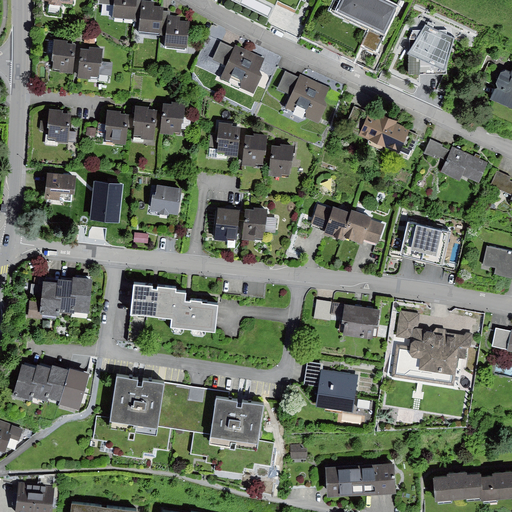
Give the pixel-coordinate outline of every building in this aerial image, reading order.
[(139,18),(140,0),(98,0),(99,2),(113,3),(112,15),(139,18)] [(161,33),(164,9),(164,5),(153,4),(154,0),(150,0),(140,0),(139,18),(137,30),(161,33)] [(341,0),(338,8),(385,30),(397,4),(390,0),(341,0)] [(164,9),(161,33),(160,44),(186,46),(189,20),(183,19),(183,14),(172,13),(172,10),(164,9)] [(369,29),(362,42),(377,49),(383,36),(369,29)] [(452,29),(413,30),(408,39),(408,76),(450,75),(450,39),(453,39),(452,29)] [(95,38),(86,37),(85,44),(94,45),(95,38)] [(68,40),(54,39),(51,61),(54,62),(53,69),(61,69),(61,72),(73,74),(76,44),(68,43),(68,40)] [(232,47),(220,41),(213,57),(225,63),(219,76),(253,91),(260,74),(258,68),(263,56),(235,44),(234,48),(232,47)] [(104,49),(90,47),(90,50),(81,49),(78,78),(91,79),(91,77),(98,77),(98,75),(102,75),(112,76),(113,62),(103,61),(104,49)] [(511,66),(510,71),(505,70),(500,72),(495,82),(499,85),(493,97),(511,106),(511,66)] [(298,76),(285,70),(277,88),(289,93),(284,106),(318,121),(326,103),(323,98),(328,86),(299,73),(298,76)] [(183,102),(170,101),(170,104),(163,103),(160,132),(173,133),(173,130),(180,130),(183,102)] [(154,108),(146,107),(146,104),(134,103),(132,134),(140,134),(140,137),(152,138),(154,108)] [(126,113),(118,113),(118,109),(104,108),(103,139),(111,139),(111,143),(125,143),(126,113)] [(410,128),(370,108),(358,132),(398,152),(410,128)] [(63,111),(49,109),(47,128),(49,128),(48,135),(46,135),(45,144),(58,146),(58,142),(68,143),(71,114),(63,114),(63,111)] [(233,122),(218,120),(217,133),(211,133),(210,147),(216,147),(216,153),(236,155),(240,125),(233,124),(233,122)] [(96,127),(87,126),(86,134),(95,135),(96,127)] [(266,134),(254,133),(254,136),(245,135),(242,165),(255,166),(256,163),(263,163),(266,134)] [(445,144),(431,138),(425,153),(446,162),(442,170),(459,178),(461,173),(480,181),(488,162),(453,147),(452,150),(444,146),(445,144)] [(280,146),(271,145),(268,176),(280,177),(281,174),(288,174),(291,145),(281,144),(280,146)] [(511,175),(497,170),(491,185),(511,193),(509,201),(511,201),(511,180),(509,180),(511,175)] [(76,177),(47,174),(45,200),(61,201),(61,193),(74,195),(76,177)] [(124,184),(94,181),(90,219),(93,220),(108,221),(120,223),(124,184)] [(181,187),(156,183),(155,194),(151,193),(149,210),(178,214),(181,187)] [(343,235),(351,210),(332,204),(331,206),(317,202),(311,223),(322,227),(321,232),(342,238),(343,235)] [(351,210),(343,235),(362,241),(363,238),(378,242),(384,222),(369,218),(370,213),(352,207),(351,210)] [(246,211),(218,208),(214,239),(227,241),(227,238),(237,239),(240,221),(245,221),(246,211)] [(268,210),(255,208),(254,211),(246,210),(246,211),(245,221),(242,240),(255,241),(256,238),(264,239),(268,210)] [(451,229),(408,219),(401,253),(444,262),(451,229)] [(148,233),(135,232),(134,241),(147,242),(148,233)] [(511,250),(487,246),(483,265),(495,267),(494,273),(511,276),(511,250)] [(74,277),(72,311),(89,311),(91,274),(74,274),(74,277)] [(72,311),(74,277),(59,277),(59,279),(58,310),(72,311)] [(58,310),(59,279),(42,278),(41,299),(30,299),(29,316),(42,316),(42,312),(58,313),(58,310)] [(172,316),(175,290),(176,286),(158,284),(158,287),(154,287),(152,286),(152,283),(134,281),(130,311),(172,316)] [(175,290),(172,316),(172,323),(214,328),(217,302),(202,300),(202,298),(191,297),(191,300),(187,299),(185,299),(186,291),(175,290)] [(379,308),(316,299),(313,318),(330,320),(330,315),(341,317),(339,330),(375,335),(379,308)] [(419,314),(399,311),(395,338),(409,340),(407,354),(410,358),(418,360),(415,380),(452,385),(453,376),(460,374),(464,347),(469,348),(471,333),(464,332),(461,335),(445,332),(443,328),(433,328),(432,332),(416,329),(419,314)] [(511,330),(495,327),(492,343),(506,346),(505,350),(511,351),(511,330)] [(322,363),(307,360),(303,384),(316,386),(313,405),(352,411),(358,375),(321,369),(322,363)] [(29,393),(37,365),(22,361),(14,395),(28,398),(29,393)] [(37,365),(29,393),(44,397),(44,395),(52,365),(38,361),(37,365)] [(52,365),(44,395),(61,399),(69,366),(53,362),(52,365)] [(70,365),(69,366),(61,399),(60,402),(80,408),(90,370),(70,365)] [(184,429),(191,385),(143,378),(142,384),(140,384),(137,383),(138,378),(118,374),(111,417),(97,415),(93,438),(106,440),(105,447),(116,448),(115,455),(143,459),(144,452),(153,454),(154,447),(168,449),(172,427),(184,429)] [(191,385),(184,429),(195,430),(191,452),(207,455),(206,461),(215,462),(214,468),(243,473),(244,467),(252,469),(253,463),(270,465),(274,441),(256,439),(262,402),(242,399),(241,404),(240,404),(237,403),(238,398),(230,396),(231,391),(191,385)] [(0,448),(5,450),(9,440),(19,443),(24,427),(0,419),(0,448)] [(305,446),(288,447),(289,459),(305,459),(305,446)] [(394,458),(326,463),(328,495),(397,490),(394,458)] [(494,473),(480,475),(483,493),(483,499),(511,495),(511,468),(493,471),(494,473)] [(447,474),(435,475),(437,498),(483,493),(480,475),(480,471),(467,472),(466,469),(447,471),(447,474)] [(36,485),(15,482),(12,511),(49,511),(54,474),(37,476),(36,485)] [(135,511),(136,507),(72,500),(70,511),(135,511)]
